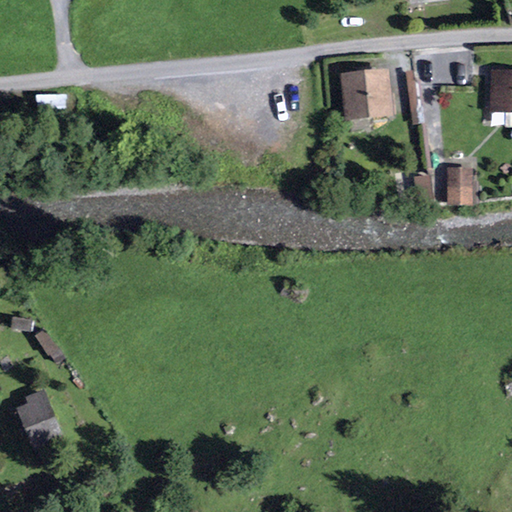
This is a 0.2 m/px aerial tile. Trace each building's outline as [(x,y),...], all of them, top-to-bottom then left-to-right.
[(490,0),(477,2),(479,20),(492,19),(490,0)] [(438,79),(473,80),(473,55),(438,55),(438,79)] [(349,119),(389,115),(387,96),(385,75),(369,77),(359,78),(345,79),(349,119)] [(494,85),(493,110),(511,110),(511,77),(505,77),(505,86),(494,85)] [(494,85),(505,86),(505,77),(495,77),(494,85)] [(473,170),(450,170),(451,203),(474,202),(473,170)] [(430,179),(413,180),(414,199),(431,198),(430,179)] [(0,362),(0,365),(5,373),(14,366),(8,357),(0,362)] [(20,412),(35,449),(60,439),(43,394),(28,400),(31,407),(20,412)]
